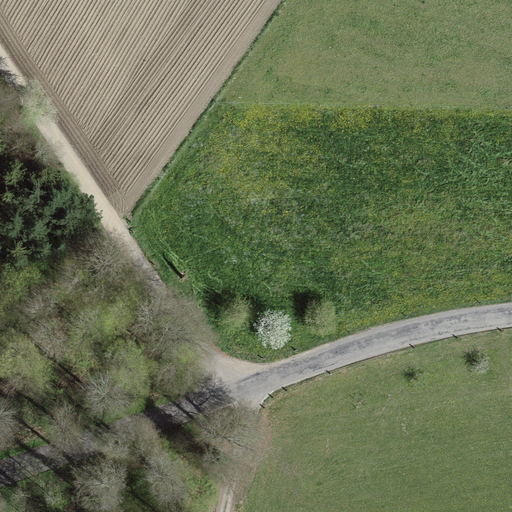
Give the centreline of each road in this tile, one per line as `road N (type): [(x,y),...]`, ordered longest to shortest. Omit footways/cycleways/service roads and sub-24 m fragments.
road 1 (unclassified): [(242,388),(196,348),(0,58)]
road 2 (unclassified): [(242,388),(389,337),(511,314)]
road 3 (unclassified): [(0,473),(242,388)]
road 4 (track): [(219,511),(242,388)]
